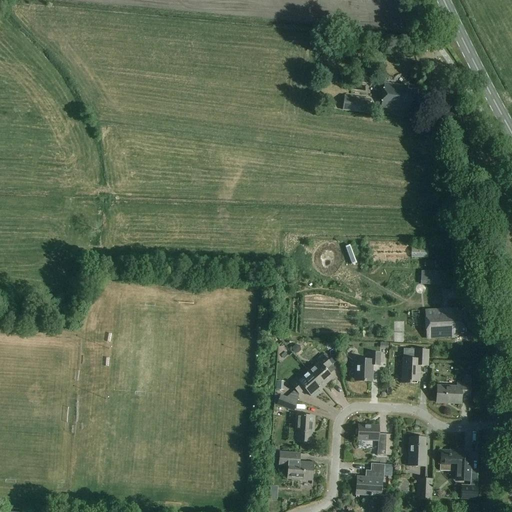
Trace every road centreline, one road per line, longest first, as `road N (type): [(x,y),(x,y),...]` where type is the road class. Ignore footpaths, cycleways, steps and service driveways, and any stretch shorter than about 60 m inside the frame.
road 1 (residential): [(506,423),(497,347),(437,77)]
road 2 (track): [(115,0),(405,34)]
road 3 (residential): [(305,511),(332,494),(338,424),(348,410),(406,409),(451,429),(506,423)]
road 4 (primary): [(511,132),(444,0)]
